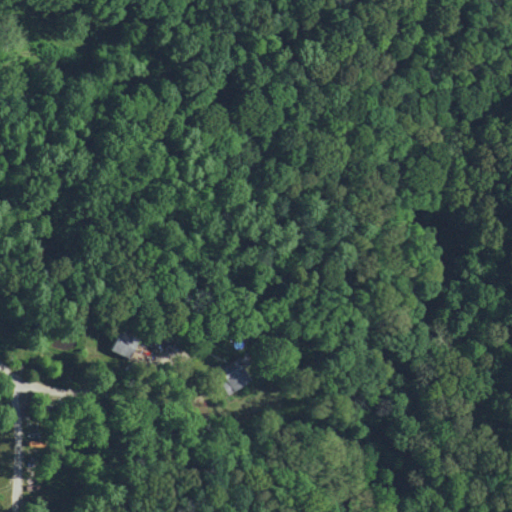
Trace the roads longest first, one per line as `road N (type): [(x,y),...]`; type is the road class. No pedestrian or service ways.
road 1 (residential): [(19,386),(82,397),(149,396),(186,356)]
road 2 (residential): [(21,511),(19,386),(0,368)]
